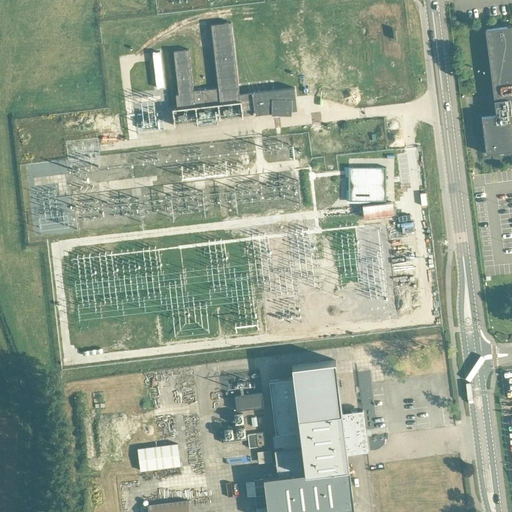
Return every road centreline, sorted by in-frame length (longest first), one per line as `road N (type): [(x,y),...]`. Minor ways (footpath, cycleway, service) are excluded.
road 1 (secondary): [(465,278),(444,107)]
road 2 (secondary): [(496,511),(479,365)]
road 3 (secondary): [(467,367),(490,511)]
